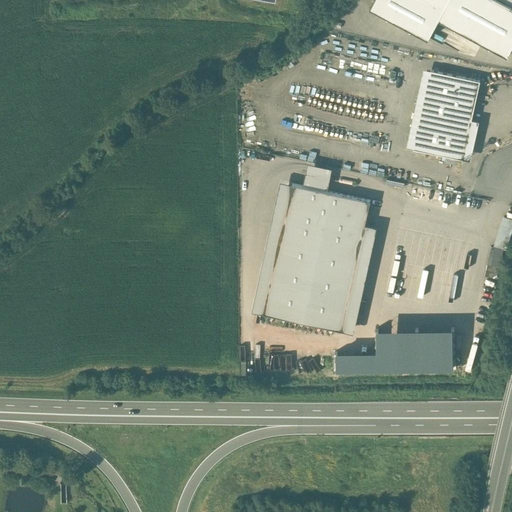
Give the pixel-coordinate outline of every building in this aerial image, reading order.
[(438,19),(448,0),(373,0),(370,7),(428,39),(438,19)] [(506,55),(511,44),(511,5),(501,0),(448,0),(438,19),(506,55)] [(414,148),(431,69),(423,68),(406,146),(414,148)] [(480,80),(431,69),(414,148),(463,158),(471,119),(480,80)] [(471,119),(463,158),(470,160),(478,121),(471,119)] [(252,309),(264,312),(292,183),(280,180),(252,309)] [(365,223),(370,200),(292,183),(264,312),(342,329),(365,223)] [(503,246),(511,222),(511,219),(506,217),(496,243),(503,246)] [(377,226),(365,223),(342,329),(353,332),(377,226)] [(452,327),(377,327),(377,349),(336,350),(336,369),(453,368),(452,327)]
